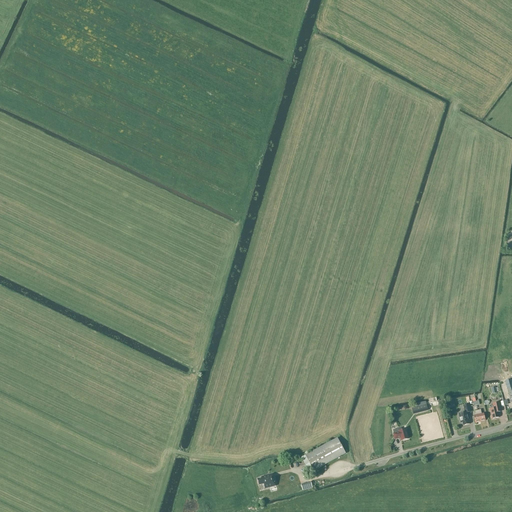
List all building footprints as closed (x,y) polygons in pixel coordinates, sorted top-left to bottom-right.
[(492,416),(492,419),(499,418),(497,411),(500,410),(499,403),(493,404),(494,409),(490,409),(491,412),(490,413),(491,415),(492,416)] [(426,404),(412,408),(413,413),(428,409),(426,404)] [(462,423),(463,426),(469,424),(467,413),(470,412),(469,405),(464,406),(465,413),(459,414),(461,423),(462,423)] [(402,441),(408,439),(405,430),(402,431),(401,428),(398,429),(399,431),(402,441)] [(309,473),(314,471),(346,454),(337,438),(301,458),(305,466),(309,473)] [(264,484),(265,489),(276,486),(273,474),(261,477),(262,478),(257,479),(259,486),(264,484)] [(303,491),(313,487),(311,481),(301,484),(303,491)]
